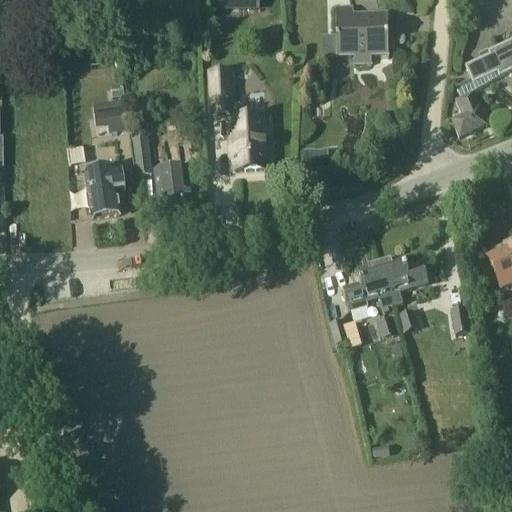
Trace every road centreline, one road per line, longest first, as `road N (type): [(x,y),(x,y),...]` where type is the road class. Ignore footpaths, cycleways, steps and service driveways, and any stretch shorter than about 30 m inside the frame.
road 1 (tertiary): [(5,267),(225,244),(426,185)]
road 2 (residential): [(5,267),(85,511)]
road 3 (residential): [(426,185),(447,0)]
